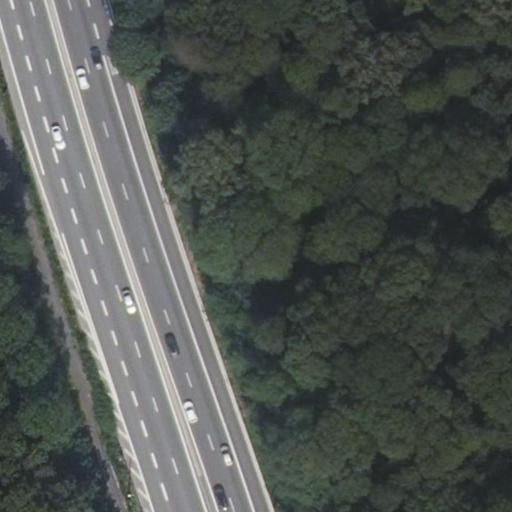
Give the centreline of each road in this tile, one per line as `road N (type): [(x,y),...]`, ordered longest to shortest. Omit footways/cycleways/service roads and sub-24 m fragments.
road 1 (trunk): [(20,0),(180,511)]
road 2 (trunk): [(236,511),(78,0)]
